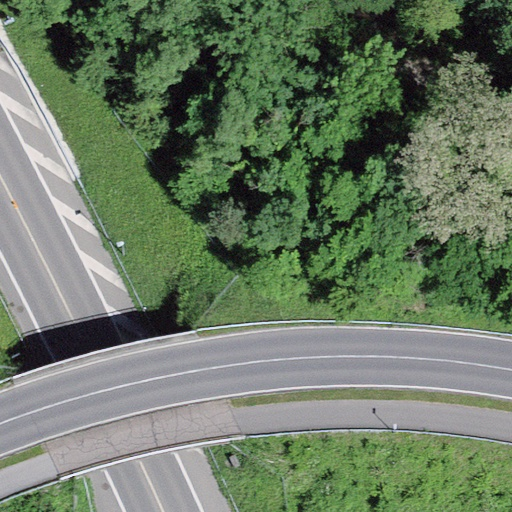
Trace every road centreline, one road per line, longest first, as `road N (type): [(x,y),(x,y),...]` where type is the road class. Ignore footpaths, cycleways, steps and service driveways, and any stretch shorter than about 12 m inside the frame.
road 1 (tertiary): [(0,426),(124,387),(229,366),(433,360),(511,372)]
road 2 (trunk): [(161,511),(0,178)]
